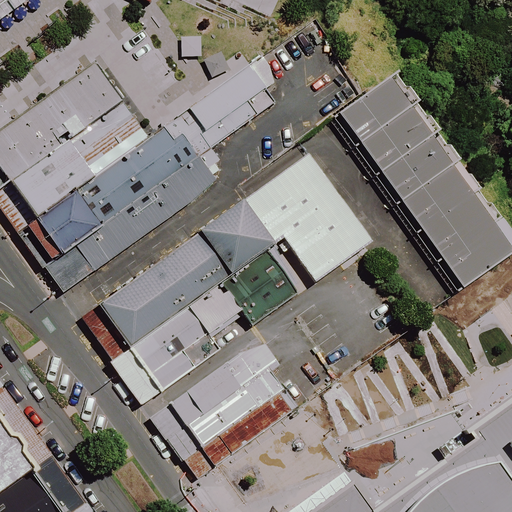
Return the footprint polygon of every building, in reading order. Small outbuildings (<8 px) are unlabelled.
[(170,0),(146,0),(158,17),(174,6),(170,0)] [(179,11),(163,21),(175,39),(191,28),(179,11)] [(195,32),(179,42),(190,60),(206,49),(195,32)] [(97,66),(0,136),(0,165),(63,253),(75,245),(93,270),(218,180),(200,156),(274,102),(247,65),(149,136),(97,66)] [(511,252),(511,240),(395,74),(341,112),(464,287),(511,252)] [(372,243),(309,154),(100,302),(163,391),(372,243)] [(266,343),(240,353),(173,402),(218,463),(299,405),(274,372),(283,366),(266,343)] [(511,511),(511,356),(296,511),(511,511)] [(0,416),(0,473),(27,455),(0,416)] [(282,424),(252,445),(261,457),(291,436),(282,424)] [(69,511),(27,455),(0,473),(0,511),(69,511)]
